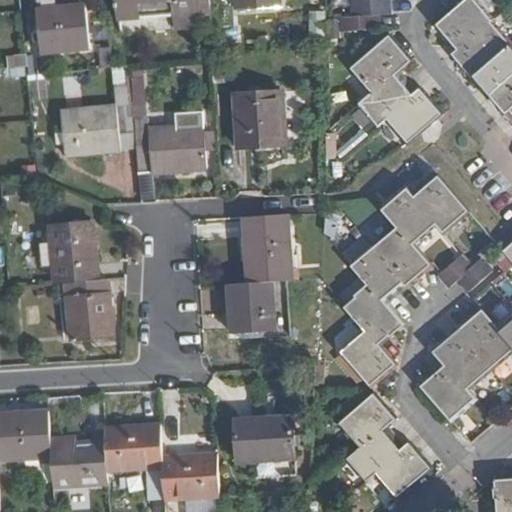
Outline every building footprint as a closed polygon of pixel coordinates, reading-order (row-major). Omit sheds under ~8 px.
[(211,12),(210,0),(118,0),(119,16),(175,12),(176,27),(195,25),(195,13),(211,12)] [(395,11),(394,0),(392,0),(355,3),(356,14),(381,12),(395,11)] [(462,47),(497,17),(499,16),(485,0),(467,0),(442,21),(462,47)] [(90,45),(87,2),(39,6),(41,49),(90,45)] [(382,25),(381,12),(356,14),(345,15),(346,28),(382,25)] [(511,47),(511,34),(497,17),(462,47),(456,52),(477,77),(480,74),(511,47)] [(416,57),(394,31),(354,65),(375,91),(403,68),(416,57)] [(113,58),(112,46),(101,46),(102,60),(113,58)] [(511,77),(511,47),(480,74),(494,93),(511,77)] [(32,75),(29,53),(4,55),(7,77),(32,75)] [(422,89),(403,68),(375,91),(363,101),(381,123),(389,116),(422,89)] [(509,110),(511,107),(511,77),(494,93),(509,110)] [(135,119),(131,84),(113,86),(115,107),(66,111),(69,155),(137,148),(135,119)] [(447,110),(426,86),(422,89),(389,116),(410,142),(447,110)] [(288,142),(285,89),(236,92),(239,144),(288,142)] [(192,168),(187,125),(149,128),(148,118),(135,119),(137,148),(140,173),(192,168)] [(472,209),(442,173),(417,194),(441,221),(448,229),(472,209)] [(441,221),(417,194),(410,186),(387,206),(402,223),(418,242),(441,221)] [(294,281),(291,213),(248,215),(252,282),(273,281),(294,281)] [(102,276),(97,219),(53,224),(59,281),(69,280),(102,276)] [(418,242),(402,223),(378,243),(411,284),(436,263),(418,242)] [(411,284),(378,243),(356,261),(374,283),(390,302),(411,284)] [(461,275),(476,262),(466,250),(443,271),(453,282),(461,275)] [(471,288),(495,268),(484,255),(476,262),(461,275),(471,288)] [(117,334),(111,276),(102,276),(69,280),(75,337),(117,334)] [(276,330),(273,281),(252,282),(232,282),(233,330),(276,330)] [(383,341),(406,322),(390,302),(374,283),(350,302),(370,326),(383,341)] [(511,352),(511,336),(504,326),(486,305),(461,326),(495,367),(511,352)] [(383,341),(370,326),(345,345),(375,382),(399,361),(383,341)] [(495,367),(461,326),(437,347),(448,360),(471,388),(495,367)] [(453,417),(479,397),(471,388),(448,360),(423,381),(453,417)] [(399,415),(379,392),(344,421),(364,445),(391,422),(399,415)] [(56,456),(55,437),(53,409),(0,412),(0,445),(1,459),(56,456)] [(297,460),(296,420),(266,421),(266,418),(237,419),(239,462),(297,460)] [(166,455),(164,422),(109,425),(110,441),(112,469),(151,467),(152,500),(169,499),(166,455)] [(377,471),(409,444),(391,422),(364,445),(350,457),(369,478),(377,471)] [(112,469),(110,441),(75,442),(75,435),(55,437),(56,456),(58,485),(113,482),(112,469)] [(398,495),(435,464),(414,440),(409,444),(377,471),(398,495)] [(223,496),(220,452),(166,455),(169,499),(223,496)] [(511,508),(511,475),(501,476),(502,509),(511,508)]
